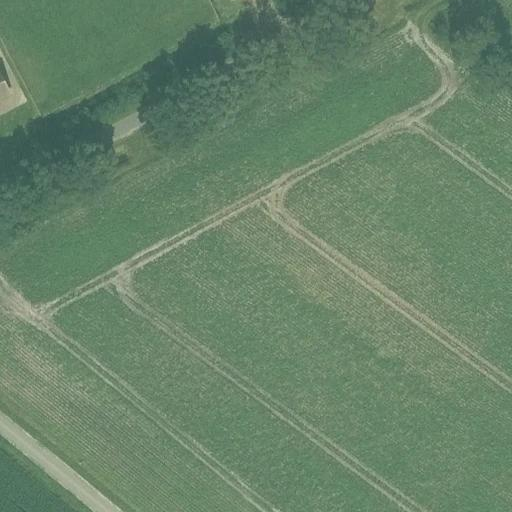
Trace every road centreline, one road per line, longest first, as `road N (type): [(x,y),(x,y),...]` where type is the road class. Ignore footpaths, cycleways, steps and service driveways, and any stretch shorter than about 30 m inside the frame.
road 1 (unclassified): [(0,196),(366,0)]
road 2 (unclassified): [(109,511),(0,421)]
